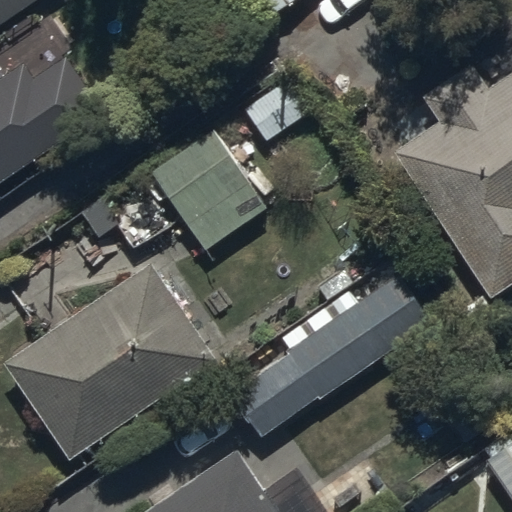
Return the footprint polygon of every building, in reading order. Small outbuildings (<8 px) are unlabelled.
[(0,0),(0,18),(29,0),(0,0)] [(287,0),(258,0),(268,13),(287,0)] [(473,56),(425,88),(440,111),(397,141),(496,286),(511,275),(511,69),(492,83),(473,56)] [(0,68),(0,176),(50,144),(42,133),(66,118),(32,65),(8,80),(0,68)] [(294,73),(246,103),(267,137),(316,107),(294,73)] [(271,200),(214,118),(153,161),(209,242),(271,200)] [(220,349),(153,251),(8,351),(76,449),(220,349)] [(263,430),(433,315),(403,271),(233,385),(263,430)] [(511,438),(490,454),(511,484),(511,438)] [(289,511),(240,440),(133,511),(289,511)]
